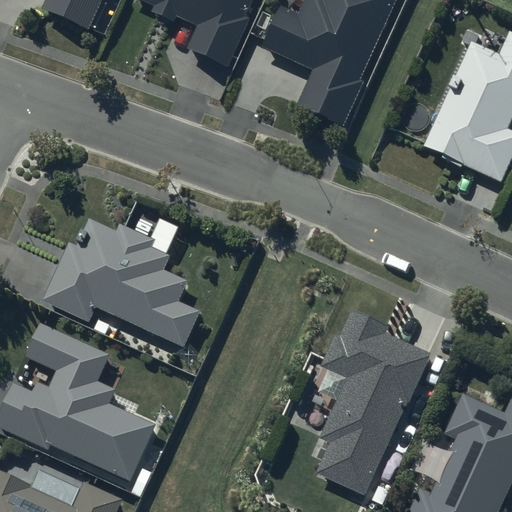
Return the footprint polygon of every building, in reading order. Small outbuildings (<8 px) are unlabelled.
[(113,0),(52,0),(45,16),(91,37),(107,1),(112,3),(113,0)] [(255,0),(132,0),(131,2),(199,32),(189,54),(229,71),(250,25),(245,23),(255,0)] [(398,0),(307,0),(299,18),(279,9),(259,53),(311,76),(296,111),(343,132),(364,88),(360,86),(398,0)] [(500,60),(473,47),(425,152),(504,187),(511,170),(511,134),(511,132),(511,37),(510,37),(500,60)] [(91,330),(99,314),(187,355),(204,320),(182,310),(191,289),(167,277),(173,263),(155,254),(158,248),(124,232),(120,240),(92,227),(79,254),(71,250),(44,308),(91,330)] [(367,499),(431,358),(387,338),(390,331),(353,315),(342,340),(336,338),(321,372),(348,384),(321,443),(331,448),(318,477),(367,499)] [(111,361),(43,331),(28,364),(58,378),(51,394),(39,389),(35,398),(16,390),(0,425),(0,434),(51,458),(53,453),(131,488),(157,431),(110,410),(116,396),(99,388),(111,361)] [(446,440),(458,445),(434,500),(421,494),(412,511),(500,511),(511,487),(511,409),(507,421),(463,401),(446,440)] [(0,511),(120,511),(124,505),(86,487),(74,511),(0,476),(0,511)]
